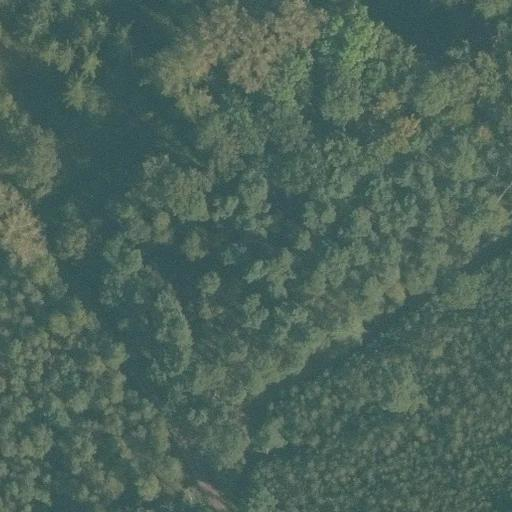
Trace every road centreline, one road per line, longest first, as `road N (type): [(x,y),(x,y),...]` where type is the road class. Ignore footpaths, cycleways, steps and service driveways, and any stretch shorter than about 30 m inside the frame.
road 1 (track): [(187,453),(511,243)]
road 2 (track): [(0,186),(107,128),(285,0)]
road 3 (track): [(187,453),(0,192)]
